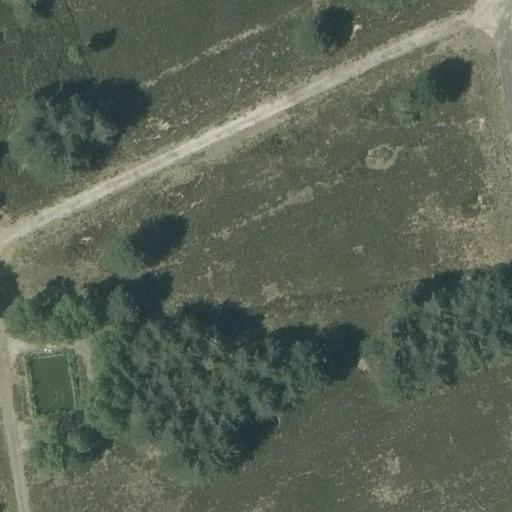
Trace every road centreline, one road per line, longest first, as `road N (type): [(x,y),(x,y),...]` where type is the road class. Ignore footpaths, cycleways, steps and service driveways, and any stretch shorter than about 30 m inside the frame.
road 1 (track): [(0,233),(496,0)]
road 2 (track): [(490,0),(511,174)]
road 3 (track): [(16,511),(0,381)]
